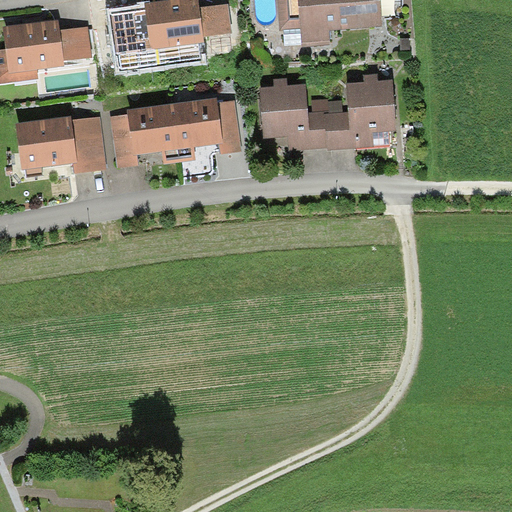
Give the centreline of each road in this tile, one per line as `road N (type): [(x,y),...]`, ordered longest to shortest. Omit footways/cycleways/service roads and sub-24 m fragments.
road 1 (track): [(387,185),(411,287),(406,371),(374,416),(303,461),(173,511)]
road 2 (residential): [(0,225),(257,187),(441,186)]
